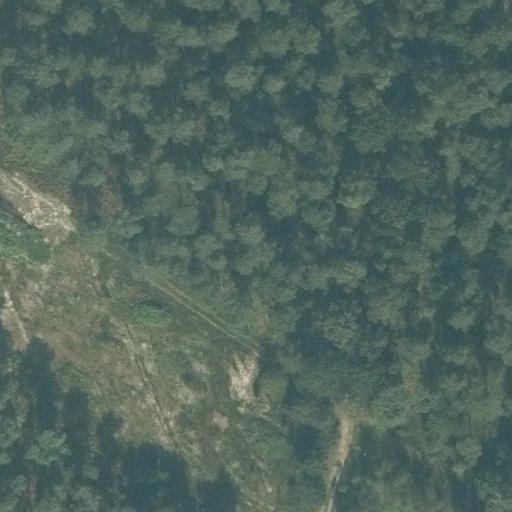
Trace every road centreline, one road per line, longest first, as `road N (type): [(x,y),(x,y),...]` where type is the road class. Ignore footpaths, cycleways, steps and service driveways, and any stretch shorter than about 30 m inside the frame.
road 1 (track): [(453,0),(418,41),(339,421)]
road 2 (track): [(0,184),(339,421)]
